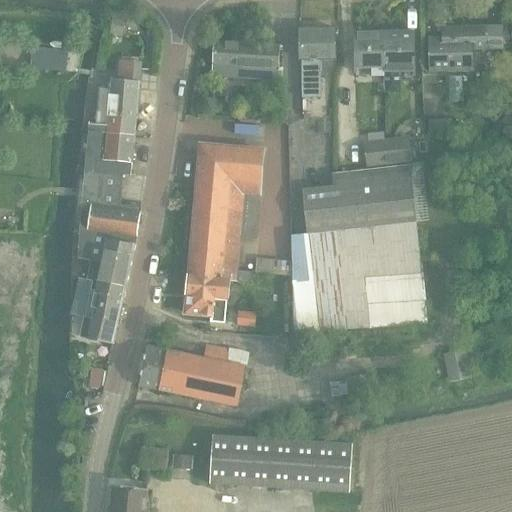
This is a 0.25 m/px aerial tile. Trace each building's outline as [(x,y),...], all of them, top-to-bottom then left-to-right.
[(128,7),(115,5),(110,34),(123,36),(128,7)] [(429,39),(429,73),(473,72),(473,50),(505,50),(505,26),(443,28),(443,38),(429,39)] [(325,60),(334,60),(335,30),(300,30),(301,61),(302,61),(303,97),(320,98),(320,71),(325,70),(325,60)] [(384,93),(385,93),(384,43),(379,43),(379,33),(355,33),(355,73),(357,73),(357,69),(370,69),(370,78),(383,78),(384,93)] [(388,43),(384,43),(385,93),(398,93),(398,73),(414,73),(414,33),(412,33),(412,37),(388,37),(388,43)] [(215,43),(213,77),(281,81),(282,69),(278,69),(279,47),(215,43)] [(31,49),(29,69),(65,72),(67,52),(31,49)] [(112,81),(111,90),(100,89),(97,125),(89,124),(88,134),(135,137),(141,64),(118,62),(117,81),(112,81)] [(280,102),(280,89),(268,88),(267,101),(280,102)] [(328,128),(328,117),(313,117),(313,128),(328,128)] [(88,134),(85,172),(123,176),(132,177),(135,137),(88,134)] [(402,139),(365,144),(366,166),(404,162),(402,139)] [(240,239),(255,241),(263,152),(201,147),(189,278),(229,281),(229,282),(251,283),(251,273),(237,272),(240,239)] [(292,334),(428,325),(414,223),(412,180),(410,165),(331,174),(333,188),(303,191),(308,234),(291,236),(292,262),(256,259),(255,274),(291,278),(292,334)] [(77,168),(76,175),(77,175),(79,175),(83,176),(84,173),(84,168),(80,168),(78,168),(77,168)] [(121,194),(123,176),(85,172),(82,193),(81,200),(79,229),(133,237),(137,237),(140,214),(119,211),(121,194)] [(87,281),(93,282),(107,285),(104,297),(112,299),(113,296),(124,299),(135,247),(130,246),(133,237),(79,229),(77,262),(91,263),(87,281)] [(225,324),(229,282),(229,281),(189,278),(186,314),(211,316),(210,322),(225,324)] [(89,339),(114,344),(124,299),(113,296),(112,299),(104,297),(107,285),(93,282),(85,319),(85,336),(89,337),(89,339)] [(256,313),(239,311),(237,326),(254,328),(256,313)] [(206,346),(203,359),(145,347),(137,386),(237,407),(245,367),(246,368),(248,354),(228,350),(206,346)] [(443,354),(448,383),(451,382),(470,379),(465,350),(450,353),(443,354)] [(90,367),(88,387),(100,388),(102,369),(90,367)] [(345,377),(349,405),(377,401),(374,373),(345,377)] [(324,492),(349,494),(352,444),(349,444),(212,436),(209,485),(324,492)] [(175,453),(174,466),(193,467),(194,454),(175,453)] [(145,511),(147,490),(111,487),(108,511),(145,511)]
